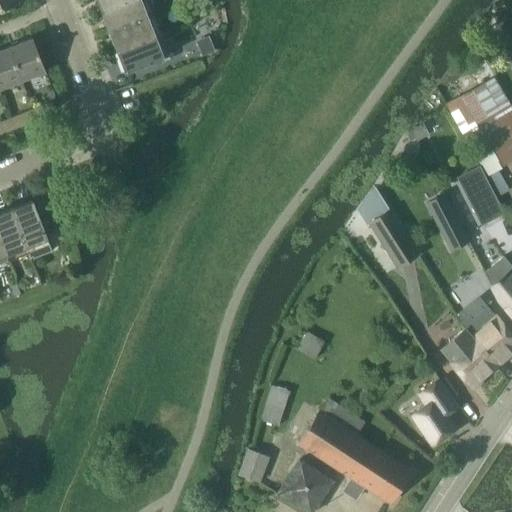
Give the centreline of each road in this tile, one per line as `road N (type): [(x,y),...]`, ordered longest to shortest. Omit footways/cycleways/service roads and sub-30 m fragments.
road 1 (residential): [(0,174),(82,142),(97,97),(58,0)]
road 2 (residential): [(441,511),(511,408)]
